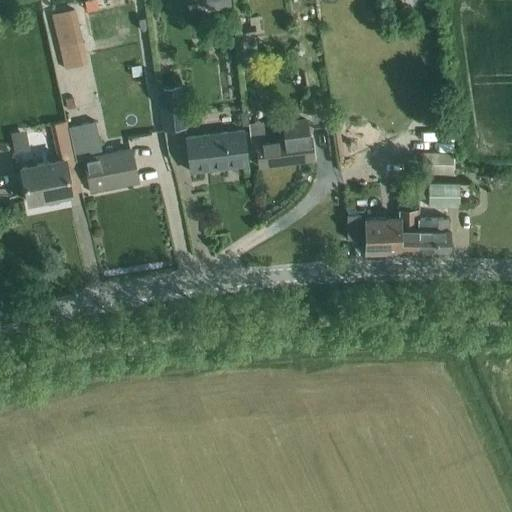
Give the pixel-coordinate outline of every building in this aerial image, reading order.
[(89,0),(86,0),(65,3),(74,62),(99,58),(89,0)] [(205,0),(206,11),(231,8),(229,0),(205,0)] [(163,129),(184,126),(180,85),(158,87),(163,129)] [(247,130),(244,111),(241,112),(243,129),(185,137),(188,158),(187,158),(187,161),(188,161),(189,171),(247,163),(243,131),(246,131),(247,131),(247,130)] [(308,134),(306,117),(281,120),(283,137),(255,141),(254,129),(247,130),(247,131),(246,131),(249,151),(256,150),(258,165),(313,158),(310,134),(308,134)] [(66,125),(65,120),(50,122),(58,159),(21,167),(28,201),(81,191),(77,171),(73,148),(71,139),(67,125),(66,125)] [(101,153),(99,143),(94,120),(67,125),(71,139),(73,148),(89,144),(92,156),(85,157),(91,189),(136,180),(130,148),(101,153)] [(452,174),(452,152),(422,152),(422,174),(438,174),(438,173),(452,174)] [(438,174),(422,174),(418,174),(417,197),(426,197),(426,205),(459,205),(459,183),(438,183),(438,174)] [(417,251),(417,219),(417,210),(402,209),(401,220),(364,220),(365,252),(399,251),(417,251)] [(346,238),(360,238),(360,214),(346,214),(346,238)] [(449,251),(449,231),(449,230),(440,230),(440,219),(417,219),(417,251),(449,251)]
